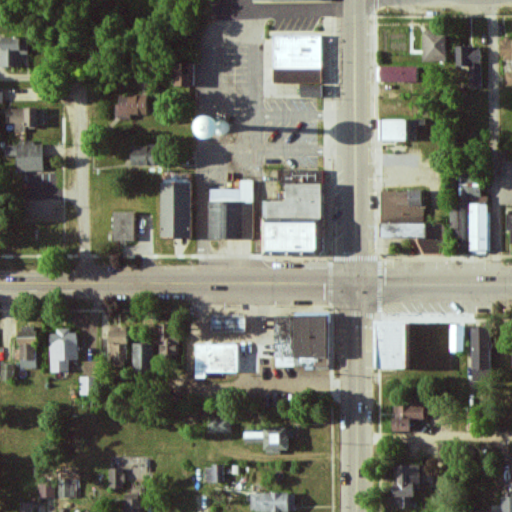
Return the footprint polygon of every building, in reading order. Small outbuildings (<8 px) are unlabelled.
[(425,61),(448,62),(449,32),(425,31),(425,61)] [(325,35),(276,35),(275,83),(324,84),(325,35)] [(24,67),(24,54),(32,54),(31,38),(6,38),(6,48),(2,48),(2,67),(24,67)] [(511,39),(502,39),(502,60),(511,60),(511,39)] [(459,66),(471,66),(471,89),(483,88),(482,46),(458,47),(459,66)] [(180,86),(196,86),(197,64),(181,64),(180,86)] [(382,83),(423,83),(423,67),(382,66),(382,83)] [(303,85),(303,97),(323,97),(323,85),(303,85)] [(150,115),(151,95),(123,95),(123,106),(118,106),(118,115),(150,115)] [(12,109),(13,124),(17,124),(17,132),(29,132),(28,127),(47,127),(46,108),(12,109)] [(219,120),(220,141),(238,140),(237,119),(219,120)] [(383,141),(418,141),(418,120),(383,119),(383,141)] [(20,171),(46,170),(45,142),(7,143),(7,156),(20,156),(20,171)] [(157,146),(134,146),(134,166),(158,165),(157,146)] [(269,252),(323,252),(323,231),(326,231),(326,170),(280,170),(280,183),(290,183),(290,201),(269,201),(269,252)] [(211,239),(255,239),(255,180),(242,180),(242,189),(211,189),(211,239)] [(165,237),(195,238),(195,184),(165,183),(165,237)] [(383,191),(385,238),(427,237),(426,190),(383,191)] [(472,251),(471,236),(465,236),(465,233),(472,233),(471,221),(462,222),(461,194),(452,194),(454,252),(472,251)] [(491,251),(492,204),(473,203),(472,250),(491,251)] [(116,241),(137,241),(136,212),(116,212),(116,241)] [(250,332),(250,315),(214,315),(214,333),(250,332)] [(331,316),(278,316),(278,367),(296,367),(296,358),(331,358),(331,316)] [(413,370),(413,322),(381,322),(381,370),(413,370)] [(452,352),(466,352),(466,325),(452,325),(452,352)] [(22,327),(22,368),(39,368),(39,327),(22,327)] [(129,327),(112,327),(111,367),(128,368),(129,327)] [(474,327),(475,379),(493,378),(492,327),(474,327)] [(52,331),(53,372),(71,372),(70,360),(80,360),(79,330),(52,331)] [(164,355),(181,354),(181,338),(163,339),(164,355)] [(155,374),(156,344),(135,343),(134,373),(155,374)] [(209,373),(241,373),(241,343),(198,344),(199,378),(209,378),(209,373)] [(81,394),(96,394),(97,377),(82,377),(81,394)] [(395,432),(413,431),(412,418),(428,418),(428,400),(394,401),(395,432)] [(233,433),(233,418),(211,418),(211,434),(233,433)] [(267,443),(267,452),(292,452),(291,438),(295,438),(294,428),(248,429),(248,444),(267,443)] [(208,483),(225,482),(225,465),(207,466),(208,483)] [(415,508),(415,484),(424,484),(424,465),(396,465),(396,508),(415,508)] [(110,488),(125,489),(125,469),(111,468),(110,488)] [(41,498),(57,497),(56,481),(41,482),(41,498)] [(124,511),(145,511),(145,493),(124,494),(124,511)] [(252,511),(297,511),(297,493),(252,494),(252,511)] [(511,511),(511,496),(502,497),(502,511),(472,511),(471,511),(511,511)] [(34,511),(34,503),(22,503),(21,511),(34,511)]
